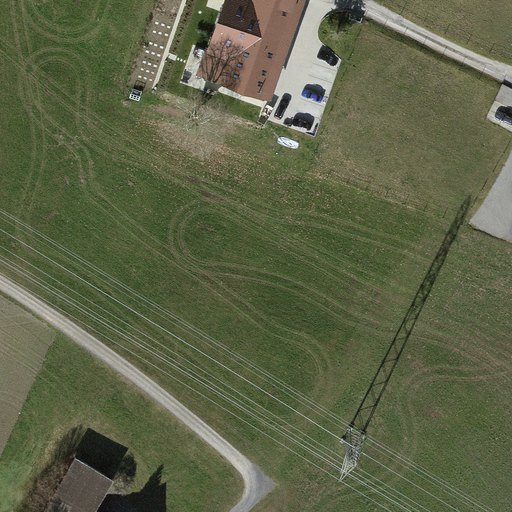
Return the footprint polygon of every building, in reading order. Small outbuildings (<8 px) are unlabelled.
[(194,0),(156,0),(138,52),(173,63),(194,0)] [(262,0),(227,0),(215,37),(279,60),(295,12),(262,0)] [(262,0),(295,12),(299,0),(262,0)] [(266,95),(279,60),(215,37),(211,47),(210,47),(202,74),(194,90),(213,97),(221,80),(266,95)] [(79,459),(48,511),(49,511),(85,511),(107,476),(79,459)]
